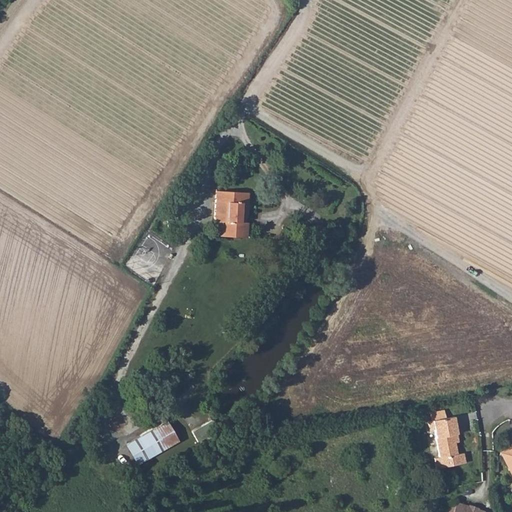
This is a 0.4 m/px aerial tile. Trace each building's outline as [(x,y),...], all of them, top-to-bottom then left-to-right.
[(240,237),(241,224),(238,223),(238,217),(245,218),(246,193),(215,190),(213,224),(219,224),(218,236),(240,237)] [(165,210),(167,230),(177,229),(175,209),(165,210)] [(83,419),(94,425),(103,409),(91,403),(83,419)] [(429,419),(439,417),(438,410),(428,412),(429,419)] [(441,417),(443,426),(455,424),(453,415),(441,417)] [(429,419),(428,420),(429,429),(434,428),(439,456),(434,457),(435,468),(464,463),(463,452),(457,454),(455,441),(453,434),(457,433),(455,424),(443,426),(441,417),(439,417),(429,419)] [(165,421),(125,444),(137,464),(176,441),(165,421)] [(206,436),(201,427),(193,431),(198,440),(206,436)] [(498,454),(510,478),(511,477),(511,444),(510,445),(511,448),(498,454)] [(467,504),(454,500),(453,503),(443,508),(444,511),(482,511),(481,509),(475,507),(474,509),(467,507),(467,504)]
